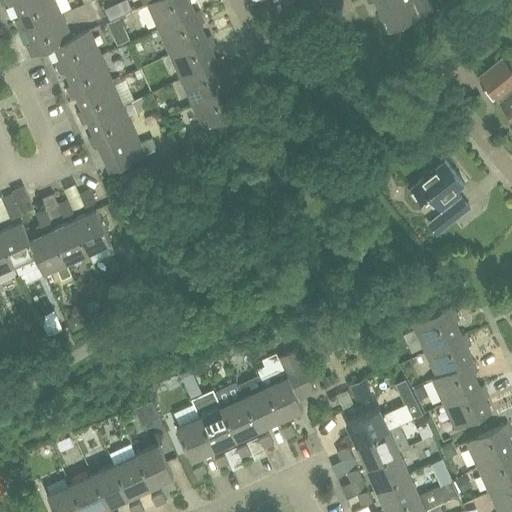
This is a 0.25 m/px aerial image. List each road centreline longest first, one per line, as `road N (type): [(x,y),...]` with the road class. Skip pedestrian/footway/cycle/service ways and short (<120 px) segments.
road 1 (residential): [(0,139),(17,175),(47,159),(10,74)]
road 2 (residential): [(346,1),(257,32),(238,0)]
road 3 (residential): [(310,511),(295,476),(210,511)]
